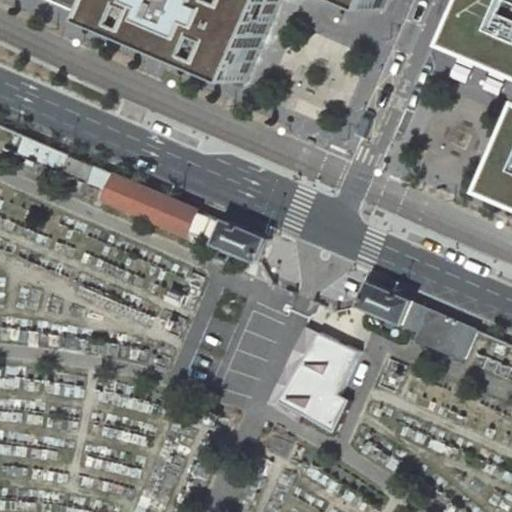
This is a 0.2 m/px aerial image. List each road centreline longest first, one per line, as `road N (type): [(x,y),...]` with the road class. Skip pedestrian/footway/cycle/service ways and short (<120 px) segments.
road 1 (primary): [(0,80),(338,225)]
road 2 (residential): [(338,225),(440,0)]
road 3 (primary): [(338,225),(511,302)]
